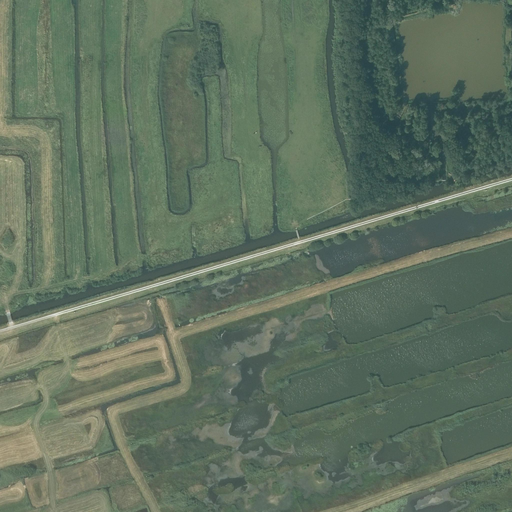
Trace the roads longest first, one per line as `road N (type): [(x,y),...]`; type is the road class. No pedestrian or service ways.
road 1 (track): [(511,179),(0,331)]
road 2 (track): [(55,314),(68,365),(36,423),(54,511)]
road 3 (track): [(149,253),(0,303)]
